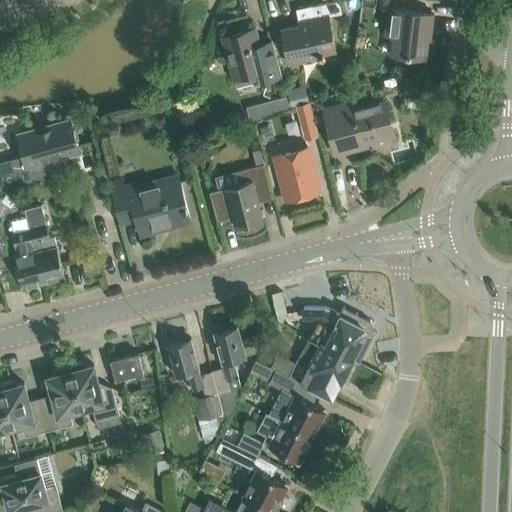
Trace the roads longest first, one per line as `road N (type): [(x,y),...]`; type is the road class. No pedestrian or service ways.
road 1 (tertiary): [(0,340),(331,249)]
road 2 (residential): [(350,511),(407,386),(397,244)]
road 3 (tertiary): [(500,288),(487,511)]
